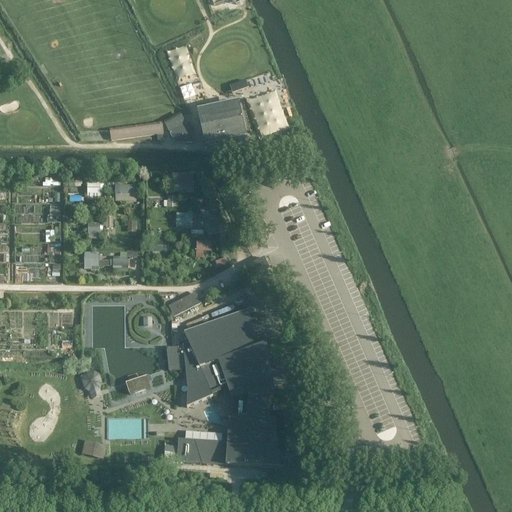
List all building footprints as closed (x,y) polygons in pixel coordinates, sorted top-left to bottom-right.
[(189,85),(182,88),(185,97),(193,94),(189,85)] [(238,109),(202,117),(208,147),(221,144),(220,138),(244,133),(238,109)] [(195,143),(185,123),(169,132),(175,143),(195,143)] [(110,133),(111,141),(157,135),(162,135),(164,134),(162,126),(110,133)] [(193,178),(178,179),(179,187),(193,186),(193,178)] [(100,185),(87,185),(87,193),(100,193),(100,185)] [(134,187),(120,187),(120,196),(134,196),(134,187)] [(179,207),(179,195),(169,195),(169,201),(165,201),(165,207),(179,207)] [(51,223),(62,223),(62,206),(51,207),(51,223)] [(209,210),(201,212),(208,235),(216,233),(209,210)] [(191,216),(182,216),(182,223),(184,223),(184,228),(193,228),(193,219),(191,219),(191,216)] [(100,224),(88,224),(89,234),(90,239),(98,239),(98,234),(100,234),(100,232),(103,232),(103,226),(100,226),(100,224)] [(210,238),(200,238),(200,243),(196,243),(197,258),(203,258),(203,251),(212,251),(211,243),(210,243),(210,238)] [(167,251),(167,243),(155,243),(155,251),(167,251)] [(99,267),(99,262),(97,262),(98,255),(84,255),(84,269),(91,269),(91,267),(99,267)] [(113,257),(113,269),(129,269),(129,261),(120,261),(120,257),(113,257)] [(247,267),(253,278),(270,270),(264,258),(247,267)] [(179,315),(203,303),(198,295),(175,307),(179,315)] [(187,333),(190,340),(185,342),(186,347),(188,370),(190,389),(189,408),(207,400),(210,399),(215,396),(214,395),(224,390),(232,407),(234,407),(233,417),(231,417),(230,424),(230,427),(229,443),(223,443),(224,434),(187,431),(187,440),(180,439),(178,461),(276,469),(275,470),(286,474),(288,469),(290,462),(283,459),(280,458),(276,420),(269,419),(270,418),(271,398),(271,397),(274,397),(273,392),(276,392),(276,391),(273,392),(273,389),(276,389),(276,386),(276,384),(272,384),(272,382),(275,381),(272,381),(268,337),(256,338),(253,319),(259,318),(259,317),(252,318),(251,311),(187,333)] [(152,318),(144,319),(144,328),(153,328),(152,318)] [(191,330),(204,324),(202,320),(189,326),(191,330)] [(186,347),(169,349),(171,372),(188,370),(186,347)] [(101,385),(98,376),(94,374),(84,377),(82,379),(83,379),(86,389),(89,391),(92,399),(101,396),(99,388),(101,385)] [(147,380),(146,378),(127,385),(127,386),(130,394),(131,395),(150,389),(150,388),(147,380)] [(103,461),(107,447),(85,442),(82,456),(103,461)]
